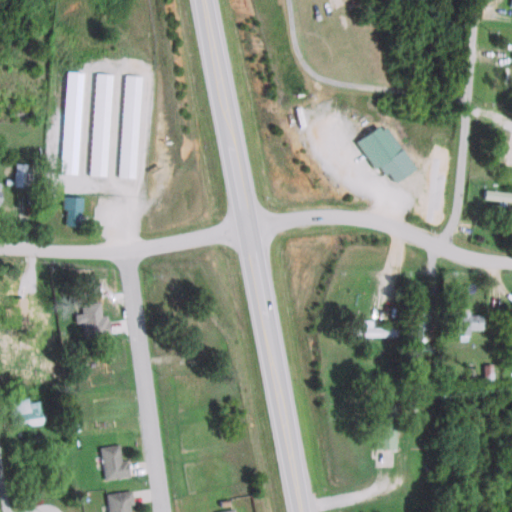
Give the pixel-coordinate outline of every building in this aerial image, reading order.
[(53,189),(60,69),(146,72),(138,195),(53,189)] [(388,182),(409,167),(377,122),(350,141),(369,168),(375,164),(388,182)] [(509,166),(511,154),(511,132),(506,131),(499,164),(509,166)] [(511,201),(511,191),(478,190),(477,199),(511,201)] [(59,222),(61,194),(77,196),(75,224),(59,222)] [(422,299),(408,299),(409,337),(423,336),(422,299)] [(75,303),(76,312),(69,313),(70,323),(78,322),(79,335),(104,332),(102,314),(96,315),(94,301),(75,303)] [(465,329),(477,329),(477,313),(452,312),(451,335),(465,335),(465,329)] [(356,327),(344,326),(344,335),(388,336),(389,327),(366,327),(366,319),(356,319),(356,327)] [(8,427),(36,424),(34,400),(24,401),(24,397),(5,399),(8,427)] [(369,448),(388,449),(390,403),(370,402),(369,448)] [(122,459),(115,460),(113,444),(94,446),(97,479),(123,476),(122,459)] [(101,511),(125,511),(123,490),(100,492),(101,511)]
